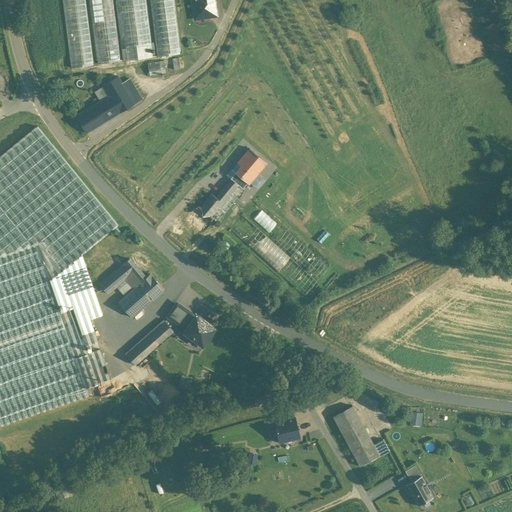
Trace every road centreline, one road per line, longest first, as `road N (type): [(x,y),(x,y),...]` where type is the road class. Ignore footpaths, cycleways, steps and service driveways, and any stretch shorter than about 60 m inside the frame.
road 1 (unclassified): [(261,316),(390,384),(511,408)]
road 2 (unclassified): [(77,159),(149,233),(261,316)]
road 3 (residential): [(77,159),(163,100),(217,50),(240,0)]
road 4 (residential): [(261,316),(285,369),(376,511)]
